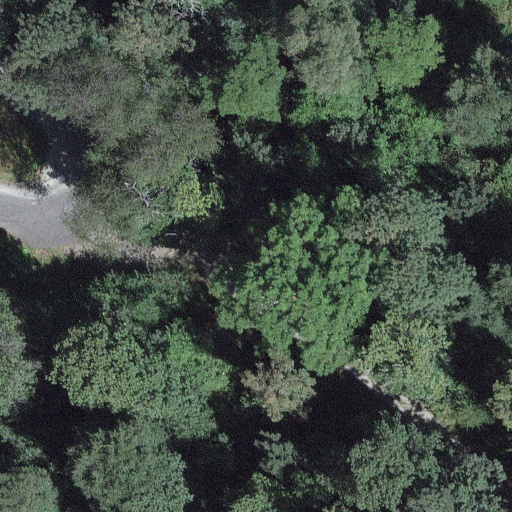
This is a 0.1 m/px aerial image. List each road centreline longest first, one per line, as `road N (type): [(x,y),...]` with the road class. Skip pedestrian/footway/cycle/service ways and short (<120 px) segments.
road 1 (track): [(510,511),(361,370),(83,184)]
road 2 (track): [(0,74),(70,134),(83,155),(83,184)]
